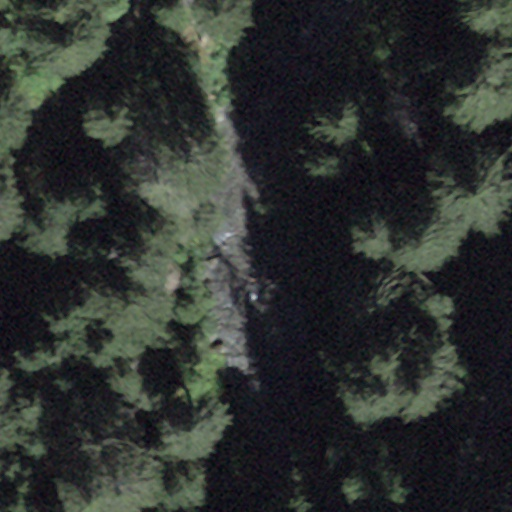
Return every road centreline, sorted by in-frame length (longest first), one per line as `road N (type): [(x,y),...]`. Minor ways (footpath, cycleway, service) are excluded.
road 1 (track): [(138,0),(0,257)]
road 2 (track): [(469,511),(511,360)]
